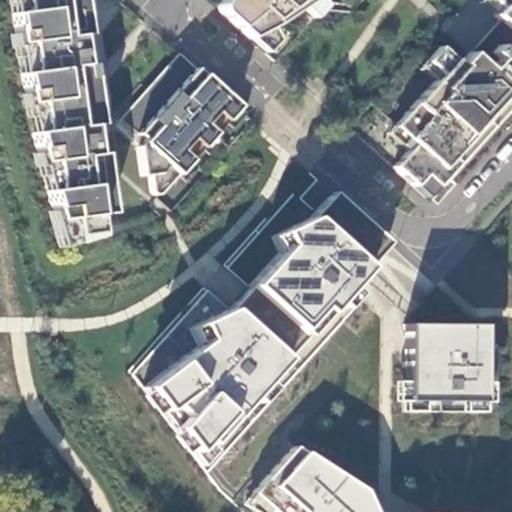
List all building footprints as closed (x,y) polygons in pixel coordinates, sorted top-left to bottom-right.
[(18,0),(19,8),(10,9),(12,26),(11,30),(12,43),(24,42),(27,67),(19,69),(21,85),(20,89),(23,104),(34,103),(37,127),(31,128),(36,163),(47,162),(51,185),(45,187),(50,204),(48,207),(52,221),(67,219),(71,236),(97,230),(96,214),(109,212),(101,151),(95,151),(91,126),(97,124),(88,61),(83,62),(79,34),(85,33),(79,0),(18,0)] [(221,0),(220,2),(219,6),(220,10),(224,14),(250,37),(271,25),(301,6),(309,0),(221,0)] [(321,0),(309,0),(301,6),(313,16),(324,4),(321,0)] [(393,165),(428,196),(508,107),(511,110),(511,0),(494,0),(501,6),(494,13),(499,18),(506,24),(476,57),(469,51),(459,62),(440,45),(429,58),(442,70),(435,78),(395,123),(415,141),(407,150),(393,165)] [(501,6),(494,0),(480,0),(480,1),(494,13),(501,6)] [(506,24),(499,18),(469,51),(476,57),(506,24)] [(271,25),(250,37),(268,53),(279,40),(271,25)] [(239,104),(179,53),(114,123),(133,146),(138,177),(146,177),(147,190),(152,195),(160,193),(239,104)] [(442,70),(429,58),(422,66),(435,78),(442,70)] [(415,141),(395,123),(387,132),(407,150),(415,141)] [(278,250),(257,231),(128,374),(231,501),(243,511),(370,511),(360,488),(289,447),(343,374),(394,417),(480,415),(479,325),(410,323),(401,315),(413,304),(364,266),(388,242),(361,218),(358,223),(327,197),(278,250)]
